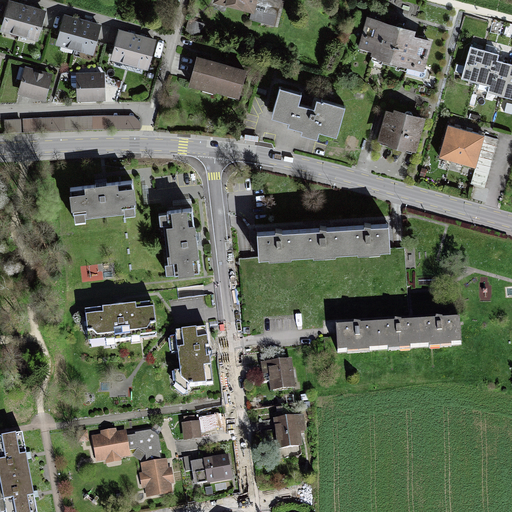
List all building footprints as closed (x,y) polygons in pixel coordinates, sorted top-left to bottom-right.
[(215,0),(216,1),(252,11),(250,19),(274,25),(280,2),(272,0),(215,0)] [(16,4),(11,2),(4,30),(21,35),(38,39),(45,11),(32,8),(28,7),(16,4)] [(73,18),(66,17),(59,43),(76,47),(92,51),(99,25),(86,22),(82,21),(73,18)] [(188,19),(187,21),(189,22),(186,30),(193,33),(198,34),(204,24),(190,20),(191,19),(188,19)] [(422,68),(429,41),(415,37),(415,39),(412,38),(414,32),(403,29),(402,27),(398,26),(397,27),(369,19),(361,45),(374,49),(373,53),(380,55),(380,56),(383,57),(382,60),(397,64),(398,63),(401,64),(401,62),(408,64),(406,73),(422,77),(424,76),(426,69),(422,68)] [(125,33),(120,31),(113,59),(130,63),(147,67),(154,40),(142,37),(137,36),(125,33)] [(490,51),(484,50),(482,49),(470,46),(462,74),(477,78),(490,82),(488,88),(502,92),(503,92),(511,94),(511,63),(510,64),(500,61),(497,60),(499,54),(490,51)] [(245,71),(197,57),(190,84),(200,87),(202,83),(239,94),(245,71)] [(51,75),(28,69),(22,92),(45,98),(51,75)] [(102,74),(78,75),(79,99),(104,98),(102,74)] [(280,87),(272,112),(290,117),(288,125),(318,133),(320,126),(337,131),(345,106),(321,99),(321,100),(316,99),(314,108),(298,103),(301,93),(280,87)] [(388,112),(381,137),(390,139),(390,141),(414,147),(422,118),(412,116),(413,114),(411,112),(407,111),(405,112),(404,113),(395,111),(394,113),(388,112)] [(132,112),(0,118),(0,133),(140,127),(139,116),(132,112)] [(479,133),(472,131),(467,130),(460,128),(455,127),(448,125),(440,153),(452,156),(464,159),(464,160),(476,163),(478,156),(480,149),(482,142),(484,135),(479,133)] [(493,156),(494,153),(495,149),(496,146),(497,143),(498,139),(484,135),(482,142),(480,149),(478,156),(476,163),(474,170),(473,176),(471,183),(484,187),(486,183),(486,180),(487,176),(488,173),(489,170),(490,166),(491,163),(492,160),(493,156)] [(95,185),(70,188),(75,220),(86,219),(85,211),(100,209),(100,214),(109,213),(109,208),(123,207),(124,214),(135,213),(134,205),(135,205),(132,180),(107,183),(107,182),(95,184),(95,185)] [(192,208),(167,211),(167,212),(159,213),(160,224),(168,223),(170,238),(165,238),(166,247),(171,247),(173,262),(165,262),(166,273),(174,272),(174,273),(199,270),(196,245),(197,245),(192,208)] [(348,251),(389,249),(388,224),(371,225),(371,224),(367,223),(364,223),(364,225),(347,226),(326,228),(326,227),(323,226),(320,226),(319,228),(299,229),(282,230),(282,229),(279,229),(275,228),(275,231),(257,232),(259,257),(301,254),(348,251)] [(155,326),(153,304),(121,308),(121,310),(117,310),(117,308),(85,312),(88,334),(92,334),(93,338),(105,337),(106,346),(115,345),(115,342),(131,340),(131,343),(140,342),(139,333),(151,331),(151,327),(155,326)] [(420,347),(461,345),(459,319),(442,320),(442,319),(439,319),(436,318),(435,321),(418,322),(401,323),(401,322),(398,322),(395,321),(394,324),(377,325),(360,326),(360,325),(357,324),(354,324),(353,326),(336,327),(338,352),(379,350),(420,347)] [(206,329),(175,332),(181,383),(175,383),(176,389),(182,394),(188,394),(187,387),(213,384),(210,358),(207,359),(206,349),(209,349),(206,329)] [(263,382),(271,381),(273,390),(293,387),(289,360),(263,364),(264,374),(262,374),(263,382)] [(279,448),(300,445),(299,432),(304,431),(301,416),(275,420),(279,448)] [(184,425),(186,440),(199,438),(198,423),(184,425)] [(135,435),(125,436),(128,451),(138,449),(145,454),(147,464),(161,461),(159,452),(161,451),(159,436),(150,430),(135,433),(135,435)] [(128,455),(128,451),(125,436),(125,432),(115,434),(114,431),(103,433),(103,436),(93,438),(95,445),(99,444),(101,452),(96,453),(97,460),(108,458),(107,454),(117,452),(118,456),(128,455)] [(22,434),(0,438),(0,481),(5,511),(36,511),(34,497),(30,476),(27,459),(22,434)] [(227,457),(192,463),(190,456),(183,457),(186,472),(193,470),(194,475),(195,475),(197,483),(231,478),(227,457)] [(165,461),(161,461),(147,464),(143,465),(145,475),(149,475),(150,484),(146,485),(148,496),(156,494),(155,490),(162,489),(163,493),(170,492),(169,482),(172,481),(170,470),(167,470),(165,461)]
